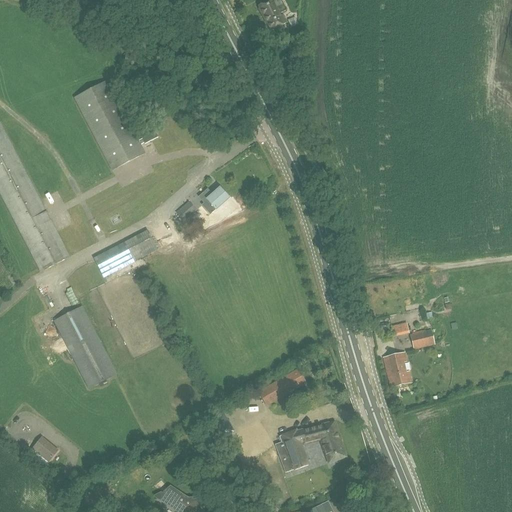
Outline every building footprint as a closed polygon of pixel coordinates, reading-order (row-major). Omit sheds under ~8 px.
[(270,0),(260,6),(261,8),(259,9),(264,18),(265,17),(273,30),(284,24),(279,14),(286,10),(281,0),(272,0),(272,1),(271,0),(270,0)] [(124,62),(132,66),(135,60),(128,56),(124,62)] [(145,154),(108,82),(75,98),(113,171),(145,154)] [(0,123),(0,191),(41,272),(69,258),(0,123)] [(199,197),(205,204),(202,207),(210,216),(215,210),(228,199),(219,189),(213,195),(208,189),(199,197)] [(196,210),(189,202),(177,213),(184,221),(196,210)] [(158,249),(149,232),(94,259),(104,278),(158,249)] [(89,389),(116,376),(118,375),(82,306),(54,321),(89,389)] [(392,328),(394,335),(408,331),(407,324),(392,328)] [(431,330),(411,336),(414,351),(435,345),(431,330)] [(404,354),(384,358),(391,388),(411,383),(409,372),(404,373),(402,363),(407,362),(404,354)] [(267,407),(307,384),(298,370),(272,385),(259,393),(267,407)] [(222,439),(235,431),(223,413),(211,420),(222,439)] [(319,437),(329,462),(346,456),(336,423),(324,429),(323,427),(304,431),(307,440),(319,437)] [(307,440),(304,431),(296,432),(295,430),(279,437),(281,443),(275,445),(286,473),(308,465),(300,442),(307,440)] [(42,439),(32,452),(49,466),(59,452),(42,439)] [(166,504),(178,511),(215,511),(213,499),(203,501),(203,499),(200,500),(193,501),(193,498),(192,499),(191,499),(190,499),(189,498),(188,498),(171,487),(163,493),(168,500),(166,504)] [(333,511),(327,501),(306,511),(333,511)]
